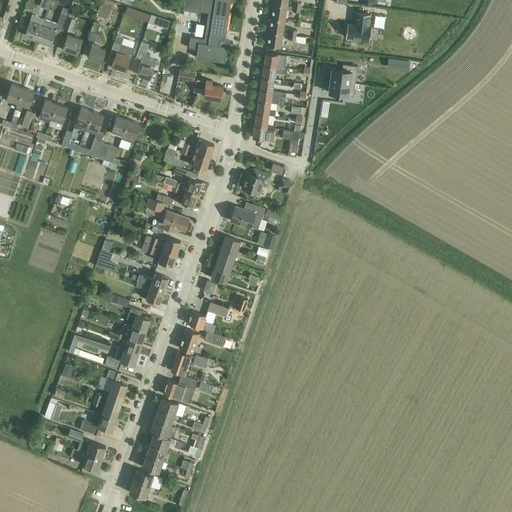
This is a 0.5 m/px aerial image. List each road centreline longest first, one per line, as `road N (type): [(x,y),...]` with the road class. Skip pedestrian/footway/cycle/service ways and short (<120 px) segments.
road 1 (residential): [(111,497),(232,129)]
road 2 (residential): [(232,129),(0,52)]
road 3 (residential): [(232,129),(253,0)]
